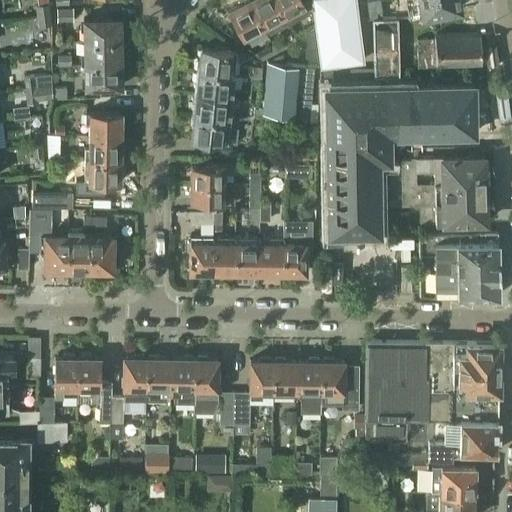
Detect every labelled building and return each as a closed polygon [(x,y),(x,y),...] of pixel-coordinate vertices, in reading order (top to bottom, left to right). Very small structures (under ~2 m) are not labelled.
[(265,29),(249,0),(239,0),(239,1),(238,3),(228,9),(245,40),(265,29)] [(249,0),(265,29),(286,18),(276,0),(249,0)] [(276,0),(286,18),(306,7),(302,0),(276,0)] [(313,0),(316,27),(319,46),(321,64),(363,59),(355,0),(313,0)] [(367,0),(369,17),(382,17),(379,0),(367,0)] [(459,0),(405,0),(408,16),(460,7),(459,0)] [(36,5),(38,15),(50,13),(49,3),(36,5)] [(74,18),(74,6),(57,7),(57,19),(74,18)] [(50,13),(38,15),(39,25),(52,23),(50,13)] [(84,17),(85,40),(123,39),(122,28),(120,25),(120,16),(84,17)] [(373,20),(374,76),(398,75),(397,19),(373,20)] [(302,48),(319,46),(316,27),(296,37),(299,43),(302,48)] [(434,33),(436,63),(481,62),(480,32),(434,33)] [(85,40),(85,63),(121,63),(120,53),(123,51),(123,39),(85,40)] [(280,39),(272,43),(276,51),(284,47),(280,39)] [(276,51),(272,43),(264,47),(269,55),(276,51)] [(197,59),(196,69),(234,73),(236,50),(201,46),(200,58),(197,59)] [(58,56),(59,64),(72,64),(71,55),(58,56)] [(315,65),(267,61),(263,108),(263,110),(264,110),(264,114),(309,119),(315,65)] [(121,63),(85,63),(86,86),(121,85),(121,76),(123,73),(123,64),(121,63)] [(333,76),(331,63),(322,64),(324,77),(333,76)] [(253,66),(253,75),(261,75),(262,67),(253,66)] [(198,81),(197,92),(232,96),(234,73),(196,69),(195,79),(198,81)] [(34,74),(25,75),(27,89),(35,88),(52,86),(50,73),(34,75),(34,74)] [(261,75),(253,75),(252,83),(261,84),(261,75)] [(328,191),(322,192),(322,199),(328,199),(328,231),(379,230),(378,158),(389,158),(389,133),(475,131),(474,82),(326,85),(328,191)] [(35,88),(27,89),(28,102),(37,101),(37,99),(53,97),(52,86),(35,88)] [(67,87),(53,87),(53,97),(67,97),(67,87)] [(193,104),(192,115),(229,119),(232,96),(197,92),(195,103),(193,104)] [(254,108),(253,116),(264,114),(264,110),(263,110),(263,108),(254,108)] [(89,122),(89,134),(123,134),(123,124),(120,123),(121,111),(85,111),(85,122),(89,122)] [(229,119),(192,115),(191,125),(193,127),(192,138),(236,142),(238,119),(229,119)] [(55,124),(55,133),(64,133),(64,124),(55,124)] [(31,129),(33,143),(41,142),(40,128),(31,129)] [(85,146),(85,157),(120,158),(120,146),(122,145),(123,134),(89,134),(89,146),(85,146)] [(41,142),(33,143),(35,156),(43,155),(41,142)] [(283,145),(282,156),(284,156),(316,157),(316,145),(283,145)] [(48,148),(48,156),(59,157),(60,148),(48,148)] [(399,157),(387,179),(388,204),(420,204),(421,221),(486,219),(485,199),(487,194),(487,190),(485,186),(485,180),(486,174),(486,171),(484,166),(484,155),(434,156),(399,157)] [(120,158),(85,157),(84,180),(119,181),(119,170),(122,168),(122,160),(120,159),(120,158)] [(191,180),(191,182),(223,182),(235,182),(235,162),(210,161),(207,164),(191,164),(191,170),(189,172),(191,180)] [(312,161),(298,161),(298,176),(312,176),(312,161)] [(268,165),(268,169),(270,171),(278,171),(280,169),(280,165),(278,163),(270,163),(268,165)] [(250,174),(250,182),(260,182),(260,174),(250,174)] [(223,182),(191,182),(191,183),(189,190),(191,193),(191,199),(206,199),(210,202),(234,203),(234,194),(223,194),(223,182)] [(260,182),(250,182),(250,190),(260,191),(260,182)] [(72,190),(32,190),(32,205),(72,206),(72,190)] [(306,191),(306,207),(316,207),(316,191),(306,191)] [(260,206),(260,218),(269,219),(269,200),(260,200),(260,206)] [(25,204),(14,205),(15,216),(26,215),(25,204)] [(251,218),(260,218),(260,206),(252,206),(251,218)] [(66,268),(67,268),(67,233),(50,233),(51,207),(30,207),(29,233),(40,233),(39,250),(45,250),(44,267),(54,267),(57,269),(63,269),(66,268)] [(190,209),(190,222),(213,222),(213,211),(213,210),(190,209)] [(213,211),(213,222),(213,229),(221,229),(221,211),(213,211)] [(90,215),(90,225),(106,226),(106,216),(90,215)] [(283,235),(283,270),(286,270),(285,273),(295,273),(295,271),(306,271),(306,259),(310,259),(310,263),(311,263),(311,228),(297,227),(297,235),(283,235)] [(67,268),(90,268),(91,234),(82,234),(83,229),(67,229),(67,233),(67,268)] [(498,258),(498,229),(481,230),(417,232),(419,264),(419,292),(457,293),(499,293),(498,274),(499,274),(499,258),(498,258)] [(91,234),(90,268),(91,268),(94,270),(100,270),(103,268),(112,268),(113,251),(118,252),(118,234),(91,234)] [(202,269),(212,270),(213,234),(190,234),(190,240),(188,240),(187,249),(190,249),(190,269),(193,269),(192,272),(202,272),(202,269)] [(232,270),(235,270),(235,235),(213,234),(212,270),(222,270),(222,272),(232,272),(232,270)] [(247,270),(259,270),(259,235),(235,235),(235,270),(237,270),(237,272),(247,272),(247,270)] [(281,270),(283,270),(283,235),(259,235),(259,270),(271,270),(271,273),(281,273),(281,270)] [(18,247),(18,267),(28,267),(28,247),(18,247)] [(411,264),(401,264),(401,289),(411,289),(411,264)] [(365,393),(365,414),(497,415),(498,341),(452,341),(365,339),(365,393)] [(62,393),(77,393),(77,356),(75,356),(75,352),(63,351),(63,355),(54,355),(54,390),(62,390),(62,393)] [(99,421),(109,421),(110,394),(100,394),(100,356),(92,356),(92,352),(80,352),(80,356),(77,356),(77,393),(91,393),(91,400),(99,400),(99,421)] [(110,394),(109,421),(109,436),(122,437),(123,399),(146,399),(146,356),(144,356),(144,354),(134,353),(134,356),(124,356),(123,395),(110,394)] [(149,356),(146,356),(146,399),(166,399),(166,394),(169,392),(170,392),(171,356),(159,356),(159,354),(149,354),(149,356)] [(183,356),(171,356),(170,392),(172,392),(174,394),(174,402),(195,402),(195,357),(193,357),(193,354),(183,354),(183,356)] [(195,402),(194,411),(213,411),(217,403),(218,357),(207,357),(207,354),(198,354),(198,357),(195,357),(195,402)] [(0,383),(6,383),(16,383),(15,367),(14,367),(14,355),(2,356),(2,355),(0,355),(0,383)] [(40,355),(28,355),(28,375),(40,375),(40,355)] [(233,390),(232,422),(232,432),(249,432),(249,401),(258,402),(272,402),(273,394),(272,394),(273,358),(270,358),(270,356),(260,356),(260,358),(250,358),(249,391),(233,390)] [(275,358),(273,358),(272,394),(273,394),(297,394),(297,359),(285,359),(285,356),(275,356),(275,358)] [(309,359),(297,359),(297,394),(298,394),(301,396),(301,410),(321,410),(321,402),(321,359),(319,359),(319,357),(309,356),(309,359)] [(324,359),(321,359),(321,402),(344,402),(343,406),(358,406),(358,363),(344,363),(344,359),(334,359),(334,357),(324,357),(324,359)] [(6,383),(0,383),(0,408),(10,408),(10,398),(7,398),(6,383)] [(221,422),(232,422),(233,390),(221,390),(221,422)] [(20,422),(38,421),(40,421),(40,395),(38,395),(33,409),(19,410),(20,422)] [(54,395),(40,395),(40,421),(54,420),(54,395)] [(287,410),(287,422),(296,422),(296,410),(287,410)] [(388,455),(413,456),(426,456),(451,456),(452,448),(458,448),(458,449),(497,450),(497,415),(365,414),(365,436),(388,436),(388,455)] [(40,421),(38,421),(38,439),(66,437),(66,420),(54,420),(40,421)] [(343,435),(336,453),(362,454),(363,436),(343,435)] [(0,438),(0,478),(24,478),(24,459),(26,459),(26,438),(0,438)] [(258,462),(232,461),(232,472),(235,472),(271,472),(271,446),(258,446),(258,462)] [(195,453),(195,470),(203,470),(203,452),(195,452),(195,453)] [(272,454),(271,473),(294,473),(294,461),(294,455),(272,454)] [(130,455),(130,467),(141,468),(141,455),(130,455)] [(169,455),(145,455),(145,471),(169,471),(169,470),(169,455)] [(169,455),(169,470),(192,470),(192,455),(169,455)] [(336,455),(320,455),(320,473),(336,473),(336,455)] [(108,456),(96,456),(89,462),(89,470),(107,470),(108,456)] [(426,456),(413,456),(413,466),(426,467),(426,456)] [(294,461),(294,473),(311,474),(311,462),(294,461)] [(387,477),(390,474),(395,469),(394,461),(386,461),(382,466),(378,469),(387,477)] [(432,474),(431,490),(441,490),(474,491),(474,490),(476,487),(476,481),(475,478),(475,465),(432,465),(432,474)] [(107,489),(106,474),(95,474),(95,489),(107,489)] [(206,474),(206,489),(231,489),(231,474),(206,474)] [(320,496),(309,496),(308,511),(334,511),(335,474),(321,474),(320,496)] [(24,478),(0,478),(0,511),(25,511),(26,498),(24,498),(24,478)] [(428,506),(428,511),(473,511),(474,509),(475,503),(475,497),(474,491),(441,490),(440,506),(428,506)]
